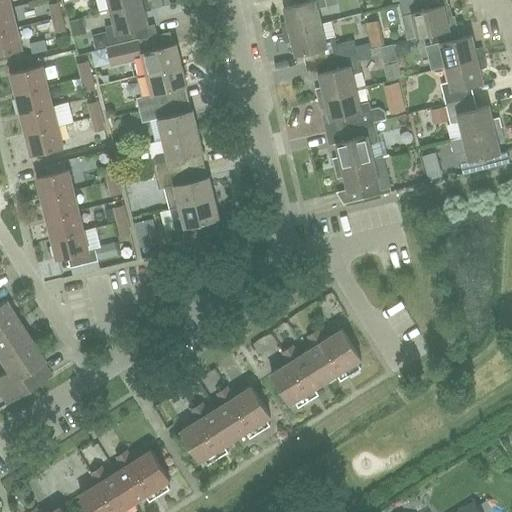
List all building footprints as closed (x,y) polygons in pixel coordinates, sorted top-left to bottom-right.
[(11,0),(0,0),(0,9),(13,6),(11,0)] [(115,24),(105,26),(110,46),(109,46),(138,39),(135,28),(148,25),(144,11),(151,9),(148,0),(146,0),(111,9),(115,24)] [(108,0),(111,9),(146,0),(108,0)] [(295,0),(296,3),(283,7),(287,21),(280,22),(282,32),(321,22),(318,8),(326,6),(324,0),(295,0)] [(431,7),(429,0),(410,0),(400,3),(408,38),(428,33),(456,26),(454,15),(451,16),(448,3),(444,4),(443,4),(431,7)] [(60,1),(49,4),(52,18),(63,15),(60,1)] [(13,6),(0,9),(0,30),(18,26),(13,6)] [(63,15),(52,18),(56,33),(67,30),(63,15)] [(349,30),(338,16),(329,23),(339,37),(349,30)] [(368,35),(382,32),(379,20),(367,23),(365,24),(368,35)] [(325,38),(321,22),(282,32),(285,42),(291,41),(295,54),(325,47),(328,58),(356,51),(353,40),(336,44),(334,35),(325,38)] [(18,26),(0,30),(0,52),(23,47),(18,26)] [(456,26),(428,33),(433,53),(442,51),(446,66),(484,56),(482,46),(475,48),(472,35),(459,38),(456,26)] [(146,72),(180,64),(175,42),(140,50),(138,39),(109,46),(113,62),(131,58),(132,62),(143,60),(146,72)] [(331,69),(313,74),(317,87),(315,88),(317,97),(356,88),(352,73),(361,71),(356,51),(328,58),(331,69)] [(484,56),(446,66),(449,82),(440,84),(445,103),(473,96),(471,85),(483,82),(480,68),(487,67),(484,56)] [(81,77),(92,75),(89,60),(78,63),(81,77)] [(142,96),(136,97),(139,109),(166,103),(163,91),(186,85),(180,64),(146,72),(137,75),(142,96)] [(15,94),(48,86),(42,65),(10,73),(15,94)] [(92,75),(81,77),(85,92),(96,89),(92,75)] [(48,86),(15,94),(20,114),(52,105),(48,86)] [(356,88),(317,97),(320,109),(323,108),(326,121),(330,120),(332,131),(373,121),(377,120),(383,119),(386,118),(384,109),(378,106),(370,108),(368,102),(368,101),(360,103),(356,89),(356,88)] [(473,96),(445,103),(450,123),(458,121),(462,135),(462,136),(502,127),(499,117),(492,119),(489,105),(476,108),(473,96)] [(88,103),(91,117),(102,114),(98,100),(88,103)] [(166,103),(139,109),(142,121),(157,118),(162,139),(197,130),(191,109),(169,114),(166,103)] [(52,105),(20,114),(25,133),(57,125),(52,105)] [(435,123),(449,119),(445,106),(432,109),(435,123)] [(102,114),(91,117),(95,131),(106,129),(102,114)] [(398,132),(395,117),(382,120),(385,135),(398,132)] [(339,156),(332,158),(334,168),(373,158),(369,143),(378,141),(373,121),(332,131),(339,156)] [(57,125),(25,133),(30,154),(63,146),(57,125)] [(454,154),(457,154),(462,174),(490,167),(488,155),(501,152),(497,139),(504,137),(502,127),(462,136),(462,135),(450,139),(454,154)] [(155,153),(151,160),(155,176),(183,169),(180,157),(202,151),(197,130),(162,139),(165,151),(155,153)] [(382,156),(373,158),(334,168),(337,178),(344,176),(347,190),(360,187),(362,198),(390,191),(382,156)] [(115,164),(104,167),(107,181),(118,178),(115,164)] [(73,189),(68,169),(36,177),(41,198),(73,189)] [(183,169),(155,176),(158,188),(164,187),(169,208),(213,197),(208,175),(186,181),(183,169)] [(118,178),(107,181),(111,195),(122,193),(118,178)] [(73,189),(41,198),(46,218),(78,209),(73,189)] [(169,208),(174,229),(168,230),(171,243),(199,236),(196,224),(218,218),(213,197),(169,208)] [(114,207),(117,221),(128,218),(124,205),(114,207)] [(78,209),(46,218),(51,238),(83,229),(78,209)] [(128,218),(117,221),(120,236),(132,233),(128,218)] [(83,229),(51,238),(56,258),(89,250),(83,229)] [(94,249),(97,259),(116,255),(113,244),(94,249)] [(0,331),(17,321),(4,300),(0,302),(0,331)] [(17,321),(0,331),(0,359),(29,340),(17,321)] [(318,393),(314,387),(337,373),(340,379),(360,366),(357,360),(360,358),(341,328),(324,339),(318,329),(308,336),(314,345),(299,355),(293,345),(282,352),(288,361),(271,372),(290,403),(294,400),(298,406),(318,393)] [(29,340),(0,359),(0,363),(5,371),(0,373),(0,398),(3,404),(49,375),(41,361),(42,360),(29,340)] [(217,393),(223,402),(208,412),(202,402),(192,409),(198,419),(180,430),(199,460),(204,457),(208,464),(228,451),(224,445),(246,431),(250,437),(270,424),(266,418),(270,415),(251,385),(233,396),(227,386),(217,393)] [(116,456),(122,466),(107,476),(101,465),(91,472),(97,482),(80,493),(91,511),(125,511),(123,508),(145,495),(148,501),(169,488),(165,482),(169,479),(150,449),(133,460),(126,449),(116,456)] [(479,511),(473,503),(458,511),(479,511)]
